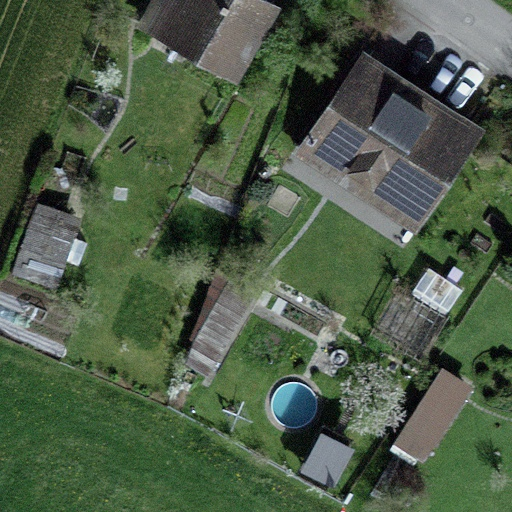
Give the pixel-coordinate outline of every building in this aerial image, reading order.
[(236,88),(273,23),(232,0),(186,0),(185,1),(182,0),(171,0),(162,16),(152,10),(139,33),(236,88)] [(474,141),(359,68),(298,163),(414,236),(474,141)] [(43,210),(22,277),(52,287),(73,220),(43,210)] [(209,366),(250,294),(228,281),(196,338),(190,355),(209,366)] [(465,386),(443,372),(400,439),(422,453),(465,386)]
